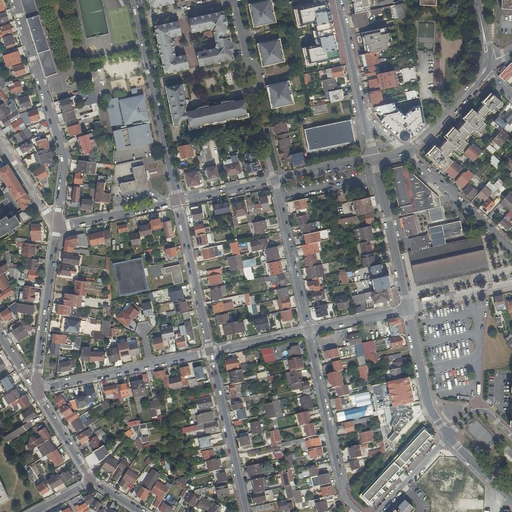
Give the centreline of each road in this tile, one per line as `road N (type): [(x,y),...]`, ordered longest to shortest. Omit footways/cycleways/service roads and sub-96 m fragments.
road 1 (residential): [(56,227),(65,159),(12,0)]
road 2 (residential): [(307,329),(343,489),(359,511)]
road 3 (residential): [(177,200),(138,20)]
road 4 (residential): [(56,227),(36,390)]
road 5 (residential): [(245,511),(209,351)]
road 6 (residential): [(209,351),(177,200)]
road 7 (tertiary): [(373,158),(406,308)]
road 8 (residential): [(273,180),(307,329)]
road 9 (residential): [(406,151),(511,246)]
road 10 (tertiary): [(406,308),(428,402),(448,437)]
road 11 (residential): [(338,0),(366,126)]
road 12 (residential): [(177,200),(56,227)]
road 13 (unknown): [(420,370),(478,358),(474,385),(439,393)]
